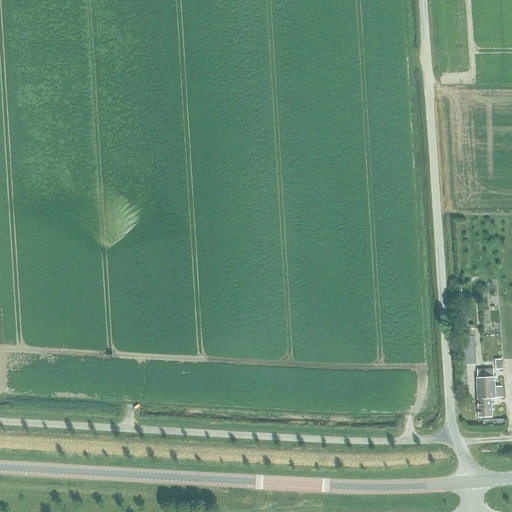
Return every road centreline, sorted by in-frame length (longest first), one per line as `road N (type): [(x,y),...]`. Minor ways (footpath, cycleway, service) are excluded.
road 1 (unclassified): [(449,438),(0,419)]
road 2 (unclassified): [(449,438),(425,0)]
road 3 (secondary): [(293,484),(0,468)]
road 4 (secondary): [(293,484),(470,482)]
